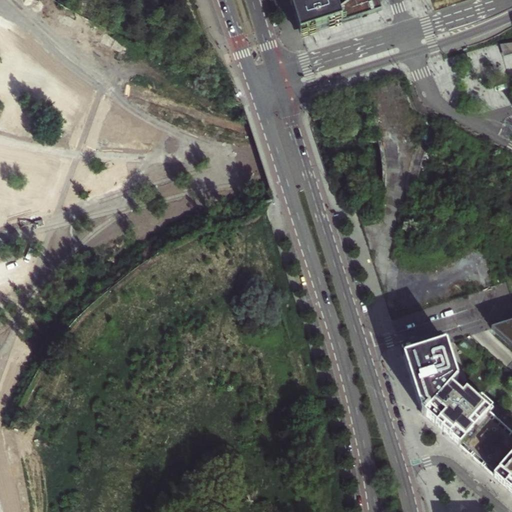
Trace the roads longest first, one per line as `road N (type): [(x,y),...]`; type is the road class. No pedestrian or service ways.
road 1 (primary): [(259,103),(340,351),(369,480)]
road 2 (primary): [(363,350),(283,95)]
road 3 (residential): [(490,287),(487,308),(474,316),(363,350)]
road 4 (primary): [(283,95),(413,52)]
road 5 (primary): [(406,30),(277,74)]
road 6 (primary): [(399,471),(363,350)]
road 7 (residential): [(399,471),(445,461),(505,511)]
